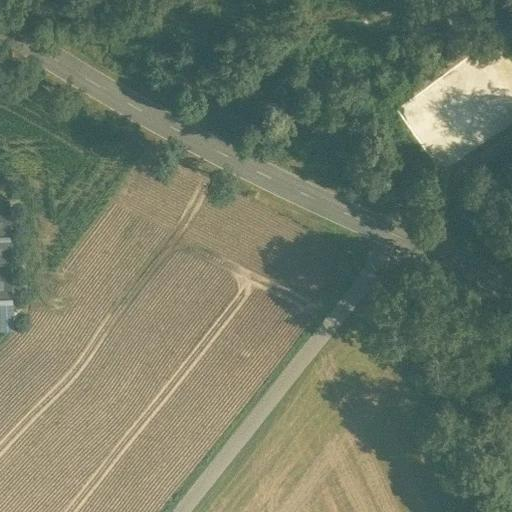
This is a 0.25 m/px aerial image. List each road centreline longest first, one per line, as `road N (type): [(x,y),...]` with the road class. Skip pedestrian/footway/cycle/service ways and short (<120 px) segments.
road 1 (secondary): [(0,22),(192,140),(385,229)]
road 2 (unclassified): [(385,229),(350,262),(166,511)]
road 3 (unclassified): [(511,142),(385,229)]
road 4 (secondary): [(385,229),(511,284)]
